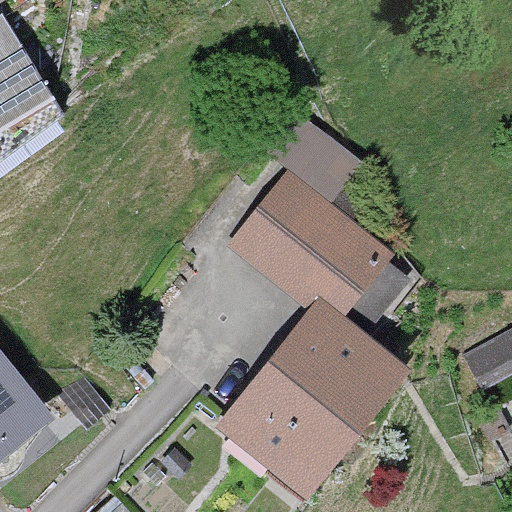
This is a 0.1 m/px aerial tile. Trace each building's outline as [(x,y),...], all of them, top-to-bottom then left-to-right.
[(0,162),(74,113),(9,15),(0,20),(0,162)] [(193,250),(247,185),(213,158),(159,223),(193,250)] [(395,254),(290,174),(241,238),(346,318),(395,254)] [(398,385),(308,314),(227,417),(318,488),(398,385)] [(511,330),(468,354),(486,388),(511,373),(511,330)] [(0,341),(0,462),(60,414),(0,342),(0,341)] [(132,511),(124,501),(111,511),(132,511)]
